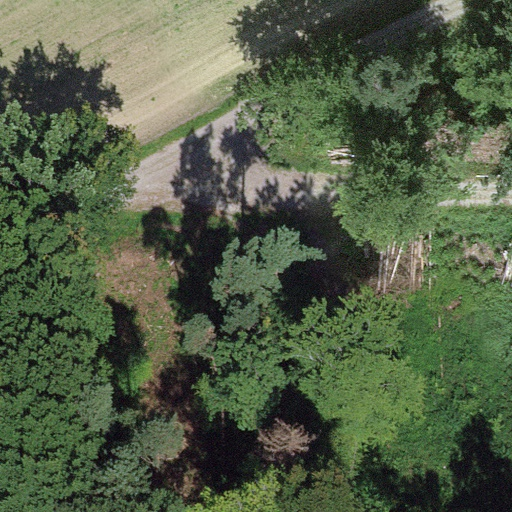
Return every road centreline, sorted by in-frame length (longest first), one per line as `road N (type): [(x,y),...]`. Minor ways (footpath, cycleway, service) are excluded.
road 1 (track): [(0,252),(458,0)]
road 2 (track): [(122,189),(511,184)]
